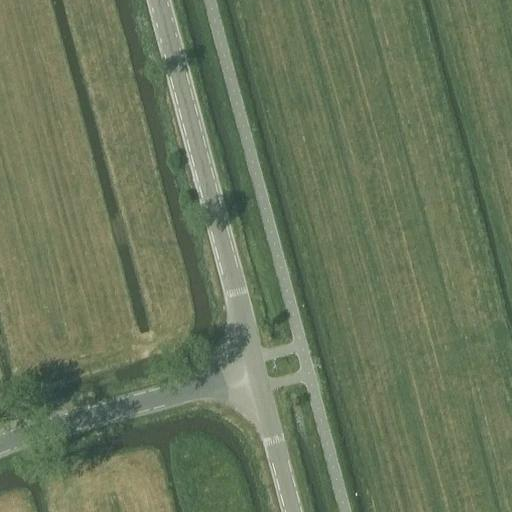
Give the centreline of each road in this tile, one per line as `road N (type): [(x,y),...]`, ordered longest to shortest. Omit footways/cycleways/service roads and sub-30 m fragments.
road 1 (tertiary): [(253,373),(155,0)]
road 2 (tertiary): [(0,446),(253,373)]
road 3 (tertiary): [(290,511),(253,373)]
